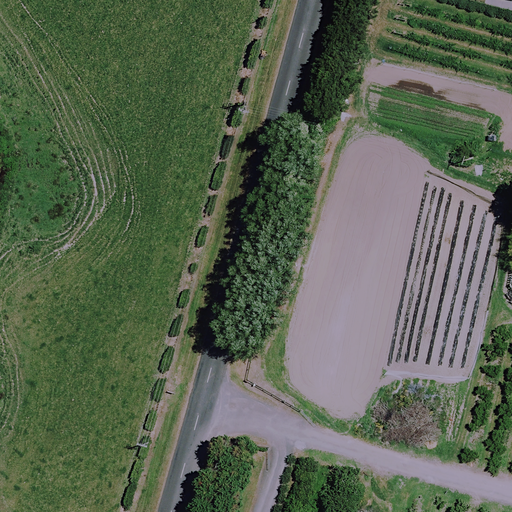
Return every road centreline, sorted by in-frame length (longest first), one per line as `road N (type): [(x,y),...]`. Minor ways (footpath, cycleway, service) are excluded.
road 1 (unclassified): [(311,0),(170,511)]
road 2 (unknown): [(202,396),(511,493)]
